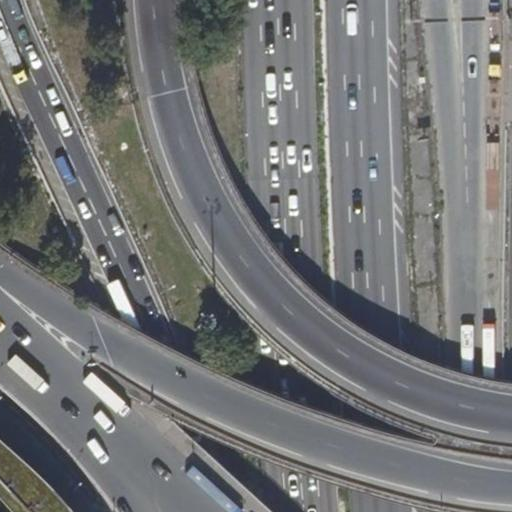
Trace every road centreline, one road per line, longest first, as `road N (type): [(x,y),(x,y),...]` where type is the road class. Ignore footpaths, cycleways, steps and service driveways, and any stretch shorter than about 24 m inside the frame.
road 1 (motorway): [(154,0),(167,101),(193,173),(229,241),(268,289),(309,327),(406,385),(511,415)]
road 2 (motorway): [(0,291),(243,416),(341,457),(511,487)]
road 3 (motorway): [(2,0),(151,334),(202,511)]
road 4 (trunk): [(280,0),(282,227),(302,511)]
road 5 (trunk): [(379,511),(359,0)]
road 6 (secondary): [(479,511),(465,103)]
road 7 (secondary): [(51,384),(181,511)]
road 8 (trunk): [(51,384),(128,511)]
